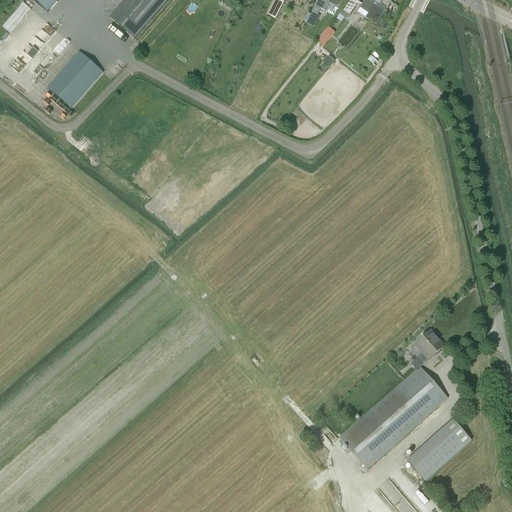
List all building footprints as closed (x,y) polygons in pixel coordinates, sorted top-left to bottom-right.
[(31,0),(47,14),(59,0),(31,0)] [(126,0),(110,19),(134,41),(169,0),(126,0)] [(275,0),(268,16),(277,20),(285,3),(278,0),(275,0)] [(318,0),(312,13),(318,16),(321,10),(325,12),(330,0),(318,0)] [(354,0),(351,0),(344,11),(342,10),(339,15),(345,19),(346,20),(358,2),(354,0)] [(366,0),(360,9),(369,15),(379,22),(385,12),(379,8),(381,4),(388,8),(392,2),(388,0),(366,0)] [(9,33),(32,10),(25,3),(2,26),(9,33)] [(342,24),(345,19),(339,15),(336,20),(342,24)] [(323,45),(330,35),(325,31),(317,41),(323,45)] [(32,49),(26,55),(32,60),(37,54),(32,49)] [(71,109),(102,73),(80,53),(48,89),(71,109)] [(328,67),(332,63),(328,59),(324,64),(328,67)] [(447,399),(422,371),(419,368),(428,360),(428,361),(444,347),(430,331),(428,333),(425,332),(420,336),(421,339),(414,345),(423,354),(411,365),(416,371),(339,438),(367,470),(447,399)] [(471,442),(457,426),(452,421),(407,461),(425,482),(471,442)] [(372,491),(365,499),(373,506),(380,498),(372,491)]
